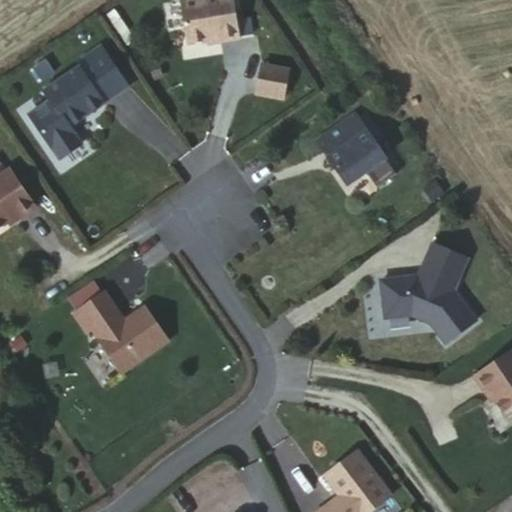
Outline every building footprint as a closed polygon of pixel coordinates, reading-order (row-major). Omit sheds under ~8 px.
[(236,0),(199,0),(183,2),(188,45),(222,41),(222,44),(242,42),(236,0)] [(131,87),(108,48),(46,86),(52,96),(29,111),(58,157),(81,142),(70,124),(95,110),(91,104),(101,98),(105,104),(131,87)] [(293,72),(268,64),(267,64),(259,91),(284,99),(293,72)] [(407,191),(366,132),(329,158),(358,200),(375,188),(387,204),(407,191)] [(22,221),(38,212),(13,171),(0,180),(0,231),(20,219),(22,221)] [(391,320),(415,318),(433,328),(447,348),(477,327),(457,299),(477,266),(444,248),(428,274),(428,285),(422,285),(418,282),(388,284),(391,320)] [(122,375),(170,343),(148,308),(125,323),(119,320),(121,315),(107,293),(75,314),(88,333),(93,330),(122,375)] [(511,416),(511,353),(476,378),(486,394),(490,392),(509,418),(511,416)] [(373,511),(392,499),(358,452),(325,477),(341,497),(340,503),(333,502),(319,511),(373,511)]
